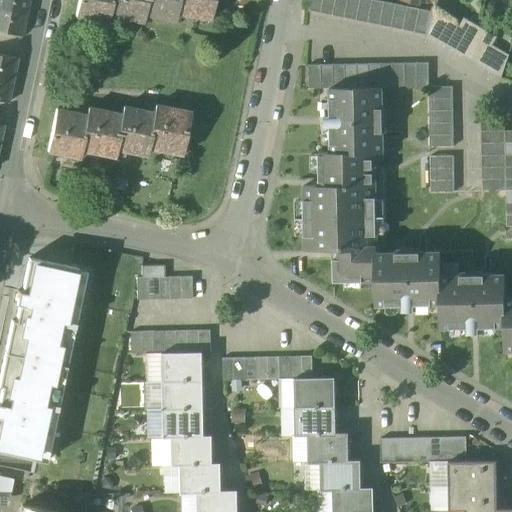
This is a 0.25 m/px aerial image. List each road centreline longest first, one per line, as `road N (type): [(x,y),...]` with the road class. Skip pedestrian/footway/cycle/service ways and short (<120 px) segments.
road 1 (residential): [(511,433),(226,257)]
road 2 (residential): [(285,0),(247,195),(226,257)]
road 3 (residential): [(226,257),(49,215),(5,217)]
road 4 (residential): [(5,217),(49,0)]
